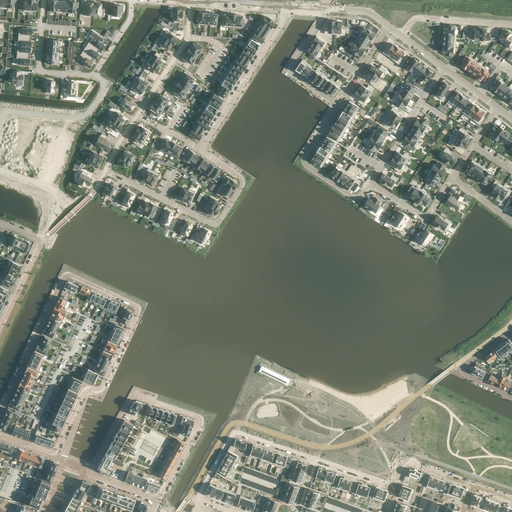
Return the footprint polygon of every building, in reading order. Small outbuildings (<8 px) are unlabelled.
[(28,0),(28,12),(33,13),(33,10),(36,11),(37,3),(34,3),(34,0),(28,0)] [(48,0),(48,5),(50,6),(49,12),(56,12),(57,1),(50,0),(50,1),(48,0)] [(69,2),(69,13),(75,14),(76,7),(78,8),(78,3),(76,2),(69,2)] [(84,8),(84,15),(93,15),(94,5),(92,5),(92,3),(88,3),(87,8),(84,8)] [(94,5),(93,15),(103,16),(104,9),(101,9),(101,4),(96,4),(96,5),(94,5)] [(113,5),(113,16),(120,17),(120,12),(123,12),(123,6),(121,6),(113,5)] [(173,17),(173,20),(174,20),(173,23),(179,23),(179,20),(179,18),(181,18),(182,11),(181,11),(181,10),(174,9),(174,17),(173,17)] [(196,16),(196,22),(198,22),(198,25),(204,25),(205,13),(199,12),(198,16),(196,16)] [(222,18),(221,24),(223,24),(223,27),(229,27),(230,15),(224,15),(224,18),(222,18)] [(236,16),(235,28),(242,28),(242,25),(244,25),(244,20),(242,19),(242,16),(236,16)] [(263,16),(260,21),(270,28),(271,28),(274,23),(272,22),(273,21),(268,17),(267,18),(263,16)] [(260,21),(257,26),(267,33),(270,28),(260,21)] [(325,28),(325,34),(329,35),(329,32),(341,33),(340,36),(344,36),(345,29),(341,29),(342,23),(340,23),(332,22),(329,22),(329,27),(329,28),(325,28)] [(257,26),(253,31),(254,32),(254,31),(264,38),(267,33),(257,26)] [(445,28),(445,34),(455,34),(456,26),(449,26),(449,29),(445,28)] [(19,28),(18,37),(30,38),(30,35),(31,35),(32,29),(19,28)] [(473,32),(472,38),(489,40),(489,33),(487,33),(487,29),(481,29),(481,28),(477,28),(477,29),(476,29),(475,32),(473,32)] [(365,29),(362,34),(370,40),(374,35),(373,35),(371,33),(372,33),(368,31),(365,29)] [(503,33),(499,39),(506,43),(511,46),(511,34),(511,33),(511,32),(508,30),(507,31),(505,34),(503,33)] [(93,31),(89,36),(92,38),(89,42),(99,48),(99,49),(101,50),(104,45),(102,44),(105,39),(93,31)] [(166,31),(161,37),(162,38),(172,44),(176,39),(174,38),(175,37),(166,31)] [(254,32),(250,37),(261,43),(264,38),(254,31),(254,32)] [(362,34),(359,39),(367,44),(370,40),(362,34)] [(18,37),(17,46),(30,47),(31,42),(29,42),(30,38),(18,37)] [(317,37),(313,42),(322,47),(325,42),(317,37)] [(162,38),(158,43),(163,46),(162,47),(165,49),(165,48),(168,49),(172,44),(162,38)] [(246,43),(256,50),(260,45),(251,39),(249,38),(246,43)] [(359,39),(356,44),(364,49),(367,44),(359,39)] [(83,50),(93,57),(95,59),(98,54),(96,53),(99,49),(99,48),(89,42),(83,50)] [(313,42),(310,46),(319,52),(322,47),(313,42)] [(189,48),(198,54),(199,55),(200,55),(203,50),(200,48),(202,46),(197,43),(196,45),(193,43),(189,48)] [(246,43),(242,48),(244,49),(253,55),(256,50),(246,43)] [(353,49),(351,52),(358,56),(359,53),(361,54),(364,49),(356,44),(352,49),(353,49)] [(387,47),(383,53),(386,55),(388,53),(397,60),(395,62),(399,65),(403,59),(400,57),(403,52),(401,51),(402,50),(396,45),(395,46),(393,45),(390,49),(390,50),(387,47)] [(17,46),(16,55),(28,56),(28,53),(30,53),(30,47),(17,46)] [(310,46),(307,52),(315,57),(319,52),(310,46)] [(444,46),(443,52),(447,52),(447,55),(454,55),(454,47),(444,46)] [(189,48),(185,53),(186,54),(186,53),(195,59),(198,54),(189,48)] [(241,54),(240,54),(249,60),(253,55),(244,49),(241,54)] [(83,50),(80,55),(82,57),(80,61),(89,68),(92,63),(90,62),(93,57),(83,50)] [(148,60),(147,60),(159,67),(162,62),(159,60),(160,59),(160,58),(162,55),(156,52),(154,55),(154,54),(153,56),(151,55),(148,60)] [(186,54),(183,59),(191,64),(195,59),(186,53),(186,54)] [(236,58),(246,65),(249,60),(240,54),(241,54),(239,53),(236,58)] [(16,55),(16,64),(29,65),(29,60),(28,60),(28,56),(16,55)] [(466,55),(462,61),(464,62),(462,65),(463,66),(466,69),(466,68),(467,68),(473,60),(466,55)] [(236,58),(232,63),(232,64),(233,63),(243,70),(247,65),(246,65),(236,58)] [(145,68),(143,71),(148,74),(150,71),(152,72),(152,71),(156,73),(159,67),(147,60),(148,60),(147,59),(144,65),(146,66),(144,68),(145,68)] [(410,59),(405,65),(408,67),(412,71),(418,63),(418,62),(414,59),(412,61),(410,59)] [(473,60),(467,68),(472,72),(478,64),(473,60)] [(301,61),(296,70),(301,73),(304,68),(306,65),(301,61)] [(232,64),(229,68),(240,75),(243,70),(233,63),(232,64)] [(418,63),(412,71),(417,74),(423,66),(418,63)] [(478,64),(472,72),(477,76),(483,67),(478,64)] [(304,68),(301,73),(305,76),(311,68),(306,65),(304,68)] [(423,66),(417,74),(422,77),(427,69),(423,66)] [(368,75),(367,77),(371,80),(372,80),(370,83),(376,87),(378,84),(375,82),(382,72),(384,74),(386,70),(380,67),(378,70),(373,67),(372,69),(368,75)] [(483,67),(477,76),(477,77),(480,79),(481,79),(483,76),(485,78),(490,72),(483,67)] [(229,68),(226,73),(236,80),(240,75),(229,68)] [(311,68),(305,76),(310,80),(316,71),(311,68)] [(427,69),(422,77),(426,81),(427,81),(428,79),(431,75),(432,73),(428,69),(427,69)] [(316,71),(310,80),(315,83),(320,75),(316,71)] [(10,75),(10,82),(16,83),(16,85),(22,85),(22,83),(23,76),(20,75),(20,72),(13,72),(13,75),(10,75)] [(185,73),(182,78),(192,84),(195,80),(185,73)] [(223,78),(233,85),(236,80),(226,73),(223,78)] [(136,76),(132,82),(144,89),(147,84),(144,81),(146,78),(140,75),(138,78),(136,76)] [(320,75),(315,83),(319,86),(325,78),(320,75)] [(179,82),(179,83),(189,89),(193,84),(192,84),(182,78),(179,82)] [(223,78),(219,83),(222,85),(229,89),(229,90),(230,90),(233,85),(223,78)] [(325,78),(319,86),(324,89),(330,81),(325,78)] [(497,78),(492,83),(495,85),(493,88),(497,91),(503,83),(497,78)] [(45,81),(44,87),(46,87),(46,93),(53,94),(54,92),(57,92),(57,85),(54,84),(54,81),(47,81),(45,81)] [(330,81),(324,89),(329,93),(334,84),(330,81)] [(64,85),(63,92),(74,93),(74,89),(76,89),(77,84),(75,83),(67,82),(67,85),(64,85)] [(132,82),(129,87),(131,89),(129,92),(135,95),(137,93),(139,94),(140,93),(141,94),(144,89),(132,82)] [(179,82),(176,87),(186,94),(189,89),(179,83),(179,82)] [(439,89),(437,93),(442,97),(441,98),(444,101),(448,95),(445,93),(450,87),(444,83),(442,86),(441,85),(438,89),(439,89)] [(503,83),(497,91),(502,94),(508,86),(503,83)] [(334,84),(329,93),(334,96),(339,88),(334,84)] [(222,85),(216,94),(223,98),(229,90),(229,89),(222,85)] [(399,100),(396,103),(403,108),(405,104),(406,105),(413,94),(412,93),(415,90),(408,85),(406,89),(404,88),(397,99),(399,100)] [(356,94),(355,96),(359,99),(360,99),(358,102),(363,106),(366,103),(363,101),(370,91),(372,93),(374,89),(368,86),(366,89),(361,86),(360,88),(356,94)] [(511,89),(508,86),(502,94),(507,98),(511,91),(511,89)] [(175,89),(173,92),(183,98),(186,94),(176,87),(174,89),(175,89)] [(212,93),(209,98),(210,99),(211,99),(220,105),(223,100),(212,93)] [(159,94),(156,99),(165,105),(164,105),(166,106),(170,101),(167,99),(168,97),(163,94),(162,96),(159,94)] [(452,96),(448,102),(451,104),(453,102),(462,109),(461,111),(464,114),(468,108),(465,106),(469,101),(467,100),(467,99),(461,95),(459,94),(455,98),(455,99),(452,96)] [(124,98),(120,105),(128,110),(129,109),(131,110),(134,105),(130,102),(132,99),(126,96),(124,99),(124,98)] [(153,104),(161,110),(164,105),(165,105),(156,99),(153,104)] [(208,103),(217,109),(220,105),(211,99),(210,99),(208,103)] [(349,101),(346,107),(351,110),(354,112),(358,107),(349,101)] [(207,102),(203,108),(204,108),(214,114),(214,115),(218,109),(217,109),(208,103),(207,102)] [(152,104),(149,109),(152,111),(151,113),(156,116),(157,115),(159,116),(163,111),(161,110),(153,104),(152,104)] [(468,108),(464,114),(467,116),(468,114),(478,121),(476,123),(479,125),(483,120),(481,118),(484,113),(482,112),(483,111),(477,106),(476,107),(474,105),(471,110),(468,108)] [(346,107),(343,111),(351,117),(354,112),(351,110),(346,107)] [(384,120),(382,124),(388,127),(390,124),(395,128),(396,126),(397,126),(401,120),(400,119),(402,117),(397,114),(399,111),(393,107),(391,111),(393,112),(387,122),(384,120)] [(204,108),(201,113),(211,119),(214,114),(204,108)] [(343,111),(340,116),(348,121),(351,117),(343,111)] [(110,118),(121,125),(124,120),(121,118),(122,116),(116,112),(115,114),(113,113),(110,118)] [(201,113),(198,118),(198,119),(207,124),(208,124),(211,119),(201,113)] [(340,116),(337,121),(345,126),(348,121),(340,116)] [(107,126),(105,129),(110,132),(112,129),(114,130),(115,129),(118,131),(121,125),(110,118),(109,117),(106,122),(108,124),(106,125),(107,126)] [(198,119),(195,124),(196,124),(204,129),(204,130),(205,130),(208,125),(208,124),(207,124),(198,119)] [(417,121),(414,126),(422,131),(426,126),(425,126),(427,124),(420,119),(419,122),(417,121)] [(337,121),(334,126),(342,131),(345,126),(337,121)] [(192,129),(201,135),(201,134),(204,130),(204,129),(196,124),(195,124),(192,129)] [(334,126),(331,130),(339,136),(342,131),(334,126)] [(414,126),(411,131),(419,136),(422,131),(414,126)] [(495,126),(491,132),(494,135),(493,136),(503,144),(504,142),(508,145),(511,139),(511,138),(509,136),(510,135),(500,128),(499,129),(495,126)] [(139,127),(135,132),(136,133),(136,132),(146,139),(150,133),(140,127),(140,128),(139,127)] [(452,141),(449,145),(455,149),(457,146),(462,149),(463,147),(464,147),(468,141),(468,140),(469,138),(464,135),(466,132),(460,128),(458,132),(460,133),(454,143),(452,141)] [(192,129),(189,134),(191,135),(190,136),(195,140),(196,138),(198,140),(202,135),(201,134),(201,135),(192,129)] [(371,143),(369,147),(375,151),(378,147),(378,148),(385,137),(384,137),(387,133),(380,129),(378,132),(376,131),(370,142),(371,143)] [(331,130),(327,136),(336,141),(339,136),(331,130)] [(411,131),(408,136),(416,141),(419,136),(411,131)] [(136,133),(132,138),(135,140),(133,142),(138,146),(140,143),(142,145),(146,139),(136,132),(136,133)] [(99,136),(96,144),(107,149),(110,144),(106,142),(107,140),(106,139),(107,136),(101,133),(100,136),(99,136)] [(408,136),(404,141),(405,141),(407,142),(406,142),(410,145),(410,144),(413,146),(416,141),(408,136)] [(327,137),(323,142),(332,147),(335,142),(327,137)] [(162,142),(159,147),(161,148),(160,151),(166,153),(171,142),(165,140),(164,143),(162,142)] [(171,142),(166,153),(171,156),(172,154),(176,145),(177,145),(171,142)] [(323,142),(320,147),(329,152),(332,147),(323,142)] [(176,145),(172,154),(177,157),(182,148),(177,145),(176,145)] [(320,147),(317,151),(326,157),(329,152),(320,147)] [(445,153),(442,159),(445,161),(445,162),(448,164),(449,163),(452,165),(456,159),(449,155),(451,152),(445,149),(443,152),(445,153)] [(190,150),(184,159),(189,163),(189,162),(195,154),(195,153),(190,150)] [(91,151),(88,157),(90,158),(100,163),(103,157),(91,151)] [(121,157),(130,161),(130,162),(132,163),(135,157),(124,151),(121,157)] [(317,151),(314,156),(323,162),(326,157),(317,151)] [(392,161),(391,163),(396,166),(394,169),(400,173),(402,170),(400,168),(406,159),(408,160),(410,157),(405,153),(403,156),(398,153),(396,155),(396,154),(391,161),(392,161)] [(195,154),(189,162),(194,165),(200,157),(195,154)] [(194,165),(194,166),(199,169),(205,160),(206,160),(200,156),(200,157),(194,165)] [(314,156),(311,161),(319,167),(323,162),(314,156)] [(121,157),(118,162),(119,163),(118,164),(124,167),(125,165),(128,166),(130,162),(130,161),(121,157)] [(90,158),(87,164),(96,168),(97,167),(98,167),(100,163),(90,158)] [(205,160),(199,169),(204,172),(210,164),(205,160)] [(467,168),(465,171),(470,174),(476,165),(471,162),(471,163),(469,165),(467,168)] [(204,172),(203,173),(208,177),(209,176),(215,167),(210,163),(210,164),(204,172)] [(430,177),(427,181),(434,185),(436,182),(437,182),(444,172),(443,171),(446,167),(439,163),(437,167),(435,166),(428,176),(430,177)] [(476,165),(470,174),(475,177),(481,169),(476,165)] [(215,167),(209,176),(214,179),(220,170),(215,167)] [(336,167),(330,175),(335,179),(341,171),(336,167)] [(143,169),(140,175),(143,176),(142,180),(147,183),(148,183),(153,171),(148,168),(146,171),(143,169)] [(481,169),(475,177),(480,180),(485,172),(481,169)] [(80,173),(77,178),(78,179),(78,180),(80,181),(79,183),(79,184),(80,183),(84,185),(84,186),(85,184),(89,186),(92,180),(86,177),(88,174),(82,171),(81,174),(80,173)] [(147,183),(152,186),(152,184),(154,185),(159,174),(153,171),(148,183),(147,183)] [(341,171),(335,179),(340,182),(345,174),(341,171)] [(480,180),(485,183),(486,182),(489,183),(493,177),(490,175),(485,172),(480,180)] [(345,174),(340,182),(345,185),(350,177),(345,174)] [(384,174),(380,180),(383,182),(382,183),(386,185),(386,184),(390,187),(393,181),(395,182),(397,179),(392,175),(390,178),(384,174)] [(350,177),(345,185),(349,188),(355,180),(350,177)] [(227,178),(223,183),(225,184),(232,189),(233,190),(237,184),(236,183),(231,179),(230,180),(227,178)] [(355,180),(349,188),(354,192),(360,184),(355,180)] [(107,191),(104,196),(109,199),(111,195),(114,196),(117,190),(114,189),(115,187),(109,184),(109,185),(108,184),(105,190),(107,191)] [(225,184),(220,193),(227,197),(232,189),(225,184)] [(492,192),(489,197),(491,198),(491,199),(497,203),(498,202),(500,203),(503,199),(503,198),(506,200),(510,195),(506,192),(505,195),(495,188),(496,186),(493,184),(489,190),(492,192)] [(182,188),(177,197),(179,198),(178,199),(183,201),(188,191),(187,191),(182,188)] [(411,188),(407,194),(410,197),(410,198),(421,204),(421,203),(425,206),(429,199),(425,197),(426,195),(416,189),(415,190),(411,188)] [(188,191),(183,201),(189,204),(195,192),(189,189),(187,191),(188,191)] [(128,192),(122,205),(127,207),(128,206),(129,207),(134,197),(133,197),(134,195),(128,192)] [(451,196),(446,203),(451,207),(452,206),(457,209),(461,203),(460,202),(463,198),(457,194),(456,197),(455,196),(454,198),(451,196)] [(211,197),(207,203),(217,209),(218,209),(221,204),(211,197)] [(369,200),(364,207),(369,210),(370,209),(375,212),(379,206),(378,205),(381,201),(375,198),(373,200),(372,200),(371,201),(369,200)] [(141,203),(138,210),(139,211),(139,212),(144,215),(145,214),(150,204),(150,203),(144,201),(143,204),(141,203)] [(150,204),(145,214),(152,218),(152,217),(155,219),(158,213),(155,211),(155,210),(154,209),(156,206),(150,203),(150,204)] [(207,203),(203,209),(213,215),(214,214),(215,215),(218,210),(218,209),(217,209),(207,203)] [(167,210),(160,223),(166,226),(167,224),(168,225),(172,218),(170,217),(172,213),(167,210)] [(395,214),(391,219),(395,222),(394,223),(401,227),(404,222),(405,223),(408,218),(401,213),(399,216),(398,215),(397,216),(395,214)] [(437,217),(434,223),(437,225),(436,226),(439,228),(440,227),(444,229),(447,224),(449,225),(451,222),(445,218),(444,221),(437,217)] [(181,225),(178,231),(181,232),(180,234),(185,237),(186,235),(187,236),(192,226),(191,226),(192,224),(186,221),(184,226),(181,225)] [(196,231),(194,237),(197,239),(199,241),(198,242),(205,245),(208,239),(206,238),(210,232),(204,229),(202,233),(200,232),(200,233),(196,231)] [(419,232),(416,237),(420,240),(419,241),(426,245),(429,240),(430,240),(433,235),(426,231),(424,233),(423,233),(422,234),(419,232)] [(10,243),(8,247),(14,249),(19,238),(14,235),(12,239),(11,238),(9,242),(10,243)] [(19,238),(14,249),(19,252),(25,241),(19,238)] [(25,241),(19,252),(25,255),(27,251),(28,251),(30,247),(29,247),(30,243),(25,241)] [(9,260),(7,266),(18,271),(21,266),(9,260)] [(7,266),(4,272),(5,272),(15,277),(18,271),(7,266)] [(3,277),(2,277),(13,282),(15,277),(5,272),(3,277)] [(1,277),(0,279),(0,282),(10,288),(13,282),(2,277),(3,277),(1,277)] [(67,282),(63,290),(67,292),(68,289),(75,292),(78,285),(69,281),(67,282)] [(82,285),(79,291),(89,295),(91,290),(82,285)] [(0,286),(0,293),(6,296),(9,290),(0,286)] [(89,295),(87,299),(93,302),(97,292),(91,290),(89,295)] [(97,292),(93,302),(98,304),(103,295),(97,292)] [(103,295),(98,304),(104,307),(108,297),(103,295)] [(60,297),(56,306),(61,309),(66,299),(60,297)] [(108,297),(104,307),(110,310),(114,300),(108,297)] [(114,300),(110,310),(116,312),(120,303),(114,300)] [(55,306),(53,311),(62,316),(65,310),(55,306)] [(125,312),(120,322),(127,325),(133,312),(132,310),(124,307),(122,311),(125,312)] [(53,311),(50,317),(60,321),(62,316),(53,311)] [(50,317),(48,322),(57,327),(60,321),(50,317)] [(48,322),(45,328),(55,332),(57,327),(48,322)] [(116,324),(113,329),(123,334),(125,328),(116,324)] [(44,327),(42,333),(53,338),(55,332),(45,328),(44,327)] [(113,329),(110,335),(120,339),(123,334),(113,329)] [(110,335),(108,340),(117,345),(120,339),(110,335)] [(41,346),(40,346),(48,350),(52,341),(45,337),(41,346)] [(504,343),(503,343),(510,352),(509,352),(510,353),(511,352),(511,343),(509,339),(504,343)] [(108,340),(106,345),(115,349),(117,345),(108,340)] [(503,343),(498,347),(505,355),(509,352),(510,352),(503,343)] [(37,345),(35,350),(44,355),(45,355),(48,350),(40,346),(41,346),(37,345)] [(106,345),(103,350),(113,354),(115,349),(106,345)] [(493,351),(497,356),(500,360),(505,356),(505,355),(498,347),(494,351),(493,351)] [(35,350),(32,356),(42,360),(44,355),(35,350)] [(103,350),(101,355),(111,359),(113,354),(103,350)] [(493,351),(485,357),(489,362),(497,356),(493,351)] [(101,355),(99,360),(108,365),(111,359),(101,355)] [(32,356),(30,361),(41,366),(43,361),(42,360),(32,356)] [(99,360),(96,366),(106,370),(108,365),(99,360)] [(30,361),(27,367),(38,372),(41,366),(30,361)] [(476,363),(471,373),(482,378),(486,372),(478,368),(480,365),(476,363)] [(95,366),(93,371),(99,374),(103,376),(106,370),(95,366)] [(27,367),(25,371),(36,377),(38,372),(27,367)] [(264,367),(262,373),(287,385),(290,379),(264,367)] [(88,369),(86,374),(95,378),(97,379),(99,374),(93,371),(88,369)] [(25,371),(23,376),(34,381),(36,377),(25,371)] [(86,374),(83,379),(95,384),(97,379),(95,378),(86,374)] [(491,374),(488,381),(497,385),(501,378),(500,378),(491,374)] [(497,385),(497,386),(502,388),(508,377),(502,374),(500,378),(501,378),(497,385)] [(23,376),(20,381),(31,386),(34,381),(23,376)] [(73,377),(71,383),(80,387),(83,381),(73,377)] [(508,377),(502,388),(508,391),(511,381),(511,379),(508,377)] [(20,381),(18,386),(29,391),(31,386),(20,381)] [(71,383),(68,388),(78,392),(80,387),(71,383)] [(18,386),(16,391),(27,396),(29,391),(18,386)] [(68,388),(66,393),(75,397),(78,392),(68,388)] [(16,391),(14,396),(25,401),(27,396),(16,391)] [(66,393),(64,398),(73,402),(75,397),(66,393)] [(11,401),(22,406),(25,401),(14,396),(11,401)] [(63,398),(61,403),(71,407),(73,402),(63,398)] [(11,400),(8,406),(20,412),(23,406),(22,406),(11,401),(11,400)] [(128,412),(134,415),(137,411),(139,407),(142,408),(144,404),(141,403),(136,401),(134,402),(129,410),(128,412)] [(61,403),(59,408),(68,412),(71,407),(61,403)] [(148,405),(144,416),(150,418),(154,407),(148,405)] [(154,407),(150,418),(156,420),(155,421),(156,421),(156,420),(160,409),(154,407)] [(57,413),(66,417),(68,412),(59,408),(57,413)] [(0,425),(0,427),(0,428),(8,431),(10,427),(7,426),(9,421),(14,412),(8,409),(3,418),(0,425)] [(156,420),(156,421),(161,423),(162,422),(165,411),(160,409),(156,420)] [(165,411),(162,422),(164,423),(167,424),(167,425),(171,413),(165,411)] [(55,412),(53,417),(64,422),(66,417),(57,413),(55,412)] [(171,413),(167,425),(170,426),(173,427),(174,425),(177,415),(171,413)] [(53,417),(50,422),(51,422),(61,427),(64,422),(53,417)] [(183,417),(180,423),(185,425),(192,427),(194,421),(190,419),(183,417)] [(124,420),(121,424),(130,429),(133,425),(124,420)] [(51,422),(48,428),(57,432),(59,433),(61,427),(51,422)] [(13,432),(12,434),(17,436),(20,427),(21,426),(15,424),(13,432)] [(121,424),(119,428),(128,433),(130,429),(121,424)] [(185,425),(182,434),(188,436),(188,437),(192,427),(185,425)] [(20,427),(17,436),(22,438),(25,429),(20,427)] [(25,429),(22,438),(27,440),(31,429),(26,427),(25,429)] [(119,428),(117,432),(126,438),(128,433),(119,428)] [(36,430),(32,441),(37,443),(40,435),(41,435),(42,432),(36,430)] [(114,437),(123,442),(126,438),(117,432),(114,437)] [(40,435),(37,443),(44,446),(47,438),(41,435),(40,435)] [(47,438),(44,446),(50,448),(52,444),(53,445),(55,442),(54,441),(57,438),(54,436),(52,438),(47,437),(47,438)] [(114,437),(112,441),(121,446),(123,442),(114,437)] [(235,439),(233,446),(244,449),(246,443),(242,441),(238,440),(235,439)] [(174,445),(173,448),(180,452),(184,444),(177,440),(174,445)] [(0,448),(12,452),(14,446),(0,441),(0,448)] [(112,441),(110,445),(119,450),(121,446),(112,441)] [(110,445),(107,449),(118,456),(119,455),(116,454),(119,450),(110,445)] [(232,445),(229,451),(234,454),(237,449),(238,447),(234,446),(232,445)] [(252,445),(248,457),(255,459),(255,456),(258,447),(253,445),(252,445)] [(258,447),(255,456),(261,458),(264,449),(258,447)] [(19,448),(15,458),(21,460),(24,450),(19,448)] [(170,451),(167,456),(175,461),(180,452),(173,448),(171,451),(170,451)] [(107,449),(105,454),(113,458),(116,460),(118,456),(107,449)] [(261,458),(260,460),(266,462),(270,451),(264,449),(261,458)] [(24,450),(21,460),(26,462),(29,452),(24,450)] [(225,456),(236,462),(239,457),(228,451),(225,456)] [(270,451),(266,462),(271,464),(275,453),(270,451)] [(29,452),(26,462),(31,464),(34,454),(29,452)] [(275,453),(271,464),(277,466),(281,454),(275,453)] [(34,454),(31,464),(36,465),(39,455),(34,454)] [(99,465),(97,468),(99,470),(102,472),(105,473),(111,476),(116,468),(109,465),(113,458),(105,454),(103,457),(104,457),(103,460),(102,459),(100,463),(101,463),(100,465),(99,465)] [(281,454),(277,466),(283,468),(287,456),(281,454)] [(39,455),(36,465),(41,467),(44,460),(45,457),(39,455)] [(166,460),(163,466),(170,469),(175,461),(167,456),(166,457),(168,458),(167,460),(166,460)] [(225,456),(222,461),(232,467),(233,468),(236,462),(225,456)] [(51,465),(45,479),(51,482),(59,464),(58,463),(50,459),(48,463),(51,465)] [(222,461),(219,467),(229,472),(232,467),(222,461)] [(297,462),(295,468),(296,468),(305,471),(308,465),(305,464),(305,463),(301,462),(301,463),(297,462)] [(161,468),(158,475),(165,478),(165,479),(170,469),(163,466),(164,467),(162,469),(161,468)] [(219,467),(216,472),(227,478),(230,473),(229,472),(219,467)] [(317,474),(316,478),(321,480),(325,469),(320,468),(320,467),(319,467),(318,470),(317,470),(316,474),(317,474)] [(294,473),(303,477),(305,471),(296,468),(294,473)] [(321,480),(321,481),(327,483),(331,471),(325,469),(321,480)] [(410,469),(407,476),(411,477),(411,479),(414,480),(415,478),(419,480),(421,481),(423,474),(421,473),(418,472),(417,471),(415,470),(413,470),(410,469)] [(331,471),(327,483),(333,485),(337,473),(336,473),(331,471)] [(124,481),(130,483),(133,474),(128,472),(125,481),(124,481)] [(293,473),(291,479),(301,483),(301,482),(303,477),(294,473),(293,473)] [(133,474),(130,483),(134,485),(138,476),(133,474)] [(138,476),(134,485),(139,487),(143,475),(142,477),(138,476)] [(143,475),(139,487),(144,488),(147,481),(147,479),(148,477),(143,475)] [(405,475),(403,481),(409,483),(411,479),(411,477),(407,476),(406,475),(405,475)] [(430,475),(426,487),(432,489),(436,478),(431,476),(430,475)] [(336,479),(334,487),(343,490),(344,489),(343,489),(347,478),(344,477),(344,478),(341,477),(340,480),(336,479)] [(347,478),(343,489),(344,489),(352,492),(355,485),(352,484),(353,481),(352,481),(349,480),(350,479),(347,478)] [(436,478),(432,489),(438,492),(439,489),(438,489),(442,480),(436,478)] [(41,480),(39,485),(48,489),(51,484),(41,480)] [(442,480),(438,489),(439,489),(444,491),(448,482),(447,482),(442,480)] [(147,481),(144,488),(151,491),(154,483),(153,483),(149,481),(147,481)] [(83,482),(79,489),(86,493),(89,487),(91,485),(83,482)] [(154,483),(151,491),(157,493),(162,485),(161,485),(155,482),(155,484),(154,483)] [(444,491),(443,494),(449,496),(453,484),(448,482),(444,491)] [(206,491),(204,493),(210,496),(215,487),(215,486),(210,483),(208,487),(206,491)] [(289,483),(287,489),(298,493),(300,487),(289,483)] [(352,492),(352,493),(361,496),(365,484),(362,483),(362,484),(359,484),(359,483),(358,486),(355,485),(352,492)] [(365,484),(361,496),(371,499),(373,491),(370,490),(371,487),(370,487),(368,486),(368,485),(365,484)] [(453,484),(449,496),(454,498),(459,486),(453,484)] [(39,485),(37,490),(46,494),(48,489),(39,485)] [(215,487),(210,496),(216,499),(221,487),(216,485),(215,486),(215,487)] [(402,488),(401,491),(412,495),(415,489),(403,485),(402,488)] [(459,486),(454,498),(460,500),(462,495),(463,495),(465,491),(464,491),(465,488),(459,486)] [(221,487),(216,499),(222,501),(226,489),(221,487)] [(376,487),(372,499),(378,501),(382,489),(376,487)] [(79,488),(76,493),(85,498),(87,493),(86,493),(79,489),(79,488)] [(100,488),(96,499),(101,500),(105,490),(100,488)] [(226,489),(222,501),(224,501),(224,502),(227,503),(231,492),(231,491),(226,489)] [(287,489),(285,494),(296,498),(298,493),(287,489)] [(308,494),(318,498),(318,499),(319,499),(321,493),(309,489),(309,490),(308,494)] [(382,489),(378,501),(384,503),(386,498),(387,498),(388,494),(387,493),(388,491),(382,489)] [(35,495),(42,499),(44,499),(46,494),(37,490),(35,495)] [(105,490),(101,500),(106,502),(110,492),(105,490)] [(400,493),(399,497),(404,499),(403,502),(409,504),(412,495),(401,491),(400,493)] [(110,492),(106,502),(112,504),(115,494),(110,492)] [(231,492),(227,503),(229,503),(232,504),(236,494),(231,492)] [(76,493),(74,497),(81,502),(85,498),(76,493)] [(33,494),(31,499),(40,503),(42,499),(35,495),(33,494)] [(115,494),(112,504),(117,506),(120,496),(115,494)] [(285,494),(283,500),(293,504),(294,504),(296,498),(285,494)] [(307,494),(305,500),(306,500),(306,499),(316,503),(318,499),(318,498),(308,494),(307,494)] [(475,495),(472,504),(481,508),(484,501),(480,499),(481,497),(479,496),(479,495),(476,494),(476,495),(475,495)] [(240,495),(236,506),(241,508),(245,497),(240,495)] [(120,496),(117,506),(122,508),(125,498),(120,496)] [(0,497),(0,511),(36,511),(37,511),(0,497)] [(73,497),(71,501),(79,506),(81,502),(74,497),(73,497)] [(241,508),(247,510),(246,510),(250,499),(245,497),(241,508)] [(267,497),(265,504),(266,504),(276,508),(278,502),(279,502),(267,497)] [(125,498),(122,508),(127,510),(131,499),(125,498)] [(250,499),(246,510),(247,510),(251,511),(252,511),(256,500),(251,498),(250,499)] [(31,499),(28,505),(38,509),(40,503),(31,499)] [(131,499),(127,510),(132,511),(136,501),(131,499)] [(304,504),(304,505),(314,509),(316,503),(306,499),(306,500),(304,504)] [(484,501),(481,508),(490,511),(494,500),(491,499),(491,500),(488,499),(487,502),(484,501)] [(494,500),(490,511),(492,511),(499,511),(502,507),(498,506),(499,503),(496,502),(497,501),(494,500)] [(71,501),(68,506),(76,510),(79,506),(71,501)] [(397,502),(395,506),(406,510),(407,511),(408,506),(397,501),(397,502)] [(142,508),(140,511),(147,511),(150,508),(142,503),(140,507),(142,508)]
